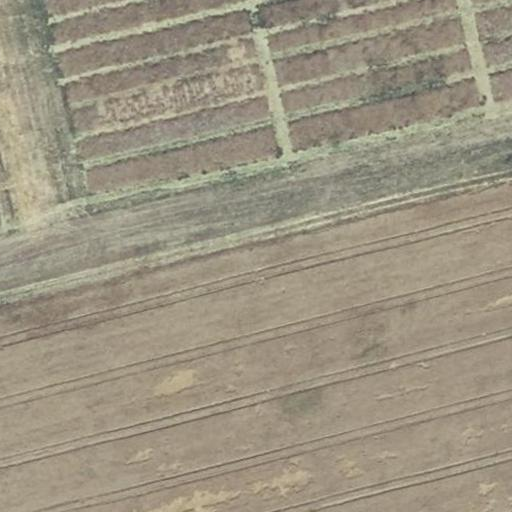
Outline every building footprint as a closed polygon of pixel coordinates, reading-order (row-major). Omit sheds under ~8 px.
[(511,197),(424,219),(434,262),(511,243),(511,197)] [(264,305),(412,272),(402,229),(255,262),(264,305)] [(511,268),(441,287),(452,328),(511,312),(511,268)] [(95,351),(242,316),(232,271),(85,307),(95,351)] [(281,370),(429,337),(420,295),(272,327),(281,370)] [(0,345),(8,373),(73,355),(62,317),(0,333),(0,345)] [(468,393),(511,382),(511,337),(457,351),(468,393)] [(111,410),(260,384),(252,342),(103,368),(111,410)] [(298,436),(447,403),(438,361),(289,394),(298,436)] [(130,482),(277,446),(267,404),(120,439),(130,482)] [(486,457),(511,450),(511,406),(476,414),(486,457)] [(315,501),(464,467),(454,425),(305,460),(315,501)] [(98,446),(74,452),(85,493),(108,487),(98,446)] [(138,511),(284,511),(294,510),(283,468),(136,505),(138,511)] [(511,511),(511,474),(494,478),(500,511),(511,511)] [(382,511),(476,511),(471,489),(382,511)]
